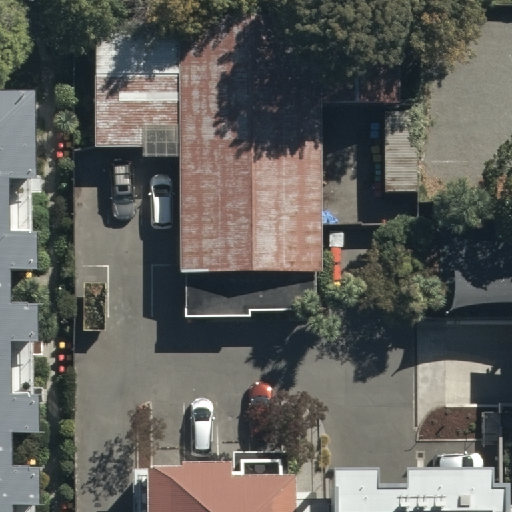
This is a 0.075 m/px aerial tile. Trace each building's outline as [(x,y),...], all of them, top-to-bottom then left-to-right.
[(0,41),(69,39),(68,5),(0,6),(0,41)] [(97,25),(99,148),(180,147),(180,163),(182,321),(323,319),(319,22),(97,25)] [(0,511),(32,511),(29,109),(0,109),(0,511)] [(414,112),(384,112),(384,177),(369,177),(369,194),(415,195),(415,171),(458,171),(458,128),(414,128),(414,112)] [(295,511),(296,474),(143,475),(143,511),(295,511)] [(511,511),(511,492),(489,492),(489,476),(400,477),(400,497),(372,497),(372,480),(328,480),(327,511),(511,511)]
